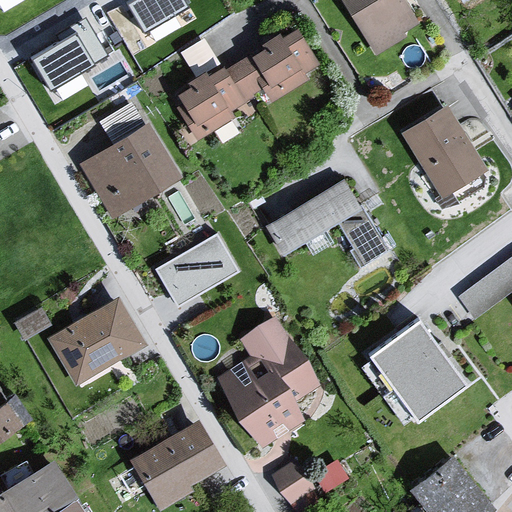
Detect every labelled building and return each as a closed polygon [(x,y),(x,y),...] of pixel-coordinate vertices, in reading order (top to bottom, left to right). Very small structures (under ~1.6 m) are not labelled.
[(131,0),(125,3),(144,35),(189,8),(184,0),(131,0)] [(341,0),(374,54),(406,35),(402,29),(417,20),(405,0),(341,0)] [(61,43),(31,61),(50,91),(109,56),(86,17),(56,35),(61,43)] [(317,61),(294,25),(281,33),(278,29),(259,40),(261,44),(225,67),(222,62),(220,63),(207,71),(204,66),(194,73),(185,78),(187,82),(175,90),(182,101),(175,105),(197,139),(234,115),(229,108),(263,88),(271,101),(308,78),(303,70),(317,61)] [(180,50),(194,73),(204,66),(207,71),(220,63),(204,36),(180,50)] [(107,98),(88,109),(94,119),(113,108),(107,98)] [(99,118),(112,140),(143,122),(130,100),(99,118)] [(445,100),(400,129),(439,192),(441,194),(450,189),(486,166),(445,100)] [(112,140),(78,160),(111,216),(180,175),(146,120),(143,122),(112,140)] [(342,175),(264,222),(282,251),(336,219),(352,246),(348,248),(359,266),(388,249),(361,202),(359,203),(342,175)] [(441,194),(439,192),(434,196),(440,207),(459,203),(450,189),(441,194)] [(216,231),(155,265),(176,303),(237,269),(216,231)] [(511,252),(457,293),(474,316),(511,288),(511,252)] [(116,294),(46,335),(73,380),(143,339),(116,294)] [(13,320),(23,337),(50,321),(39,304),(13,320)] [(417,314),(368,350),(415,415),(464,380),(417,314)] [(249,354),(215,375),(259,446),(305,418),(292,397),(316,382),(275,316),(239,338),(249,354)] [(0,432),(28,413),(12,390),(5,396),(0,398),(0,432)] [(224,462),(198,417),(129,457),(160,509),(193,489),(189,483),(224,462)] [(451,452),(409,486),(428,508),(431,511),(485,511),(493,506),(451,452)] [(53,456),(0,485),(0,511),(42,511),(75,493),(53,456)] [(0,467),(6,480),(30,469),(24,456),(0,466),(0,467)] [(296,456),(271,471),(290,502),(315,487),(296,456)] [(348,476),(336,456),(312,470),(324,490),(348,476)] [(86,511),(75,493),(42,511),(86,511)]
